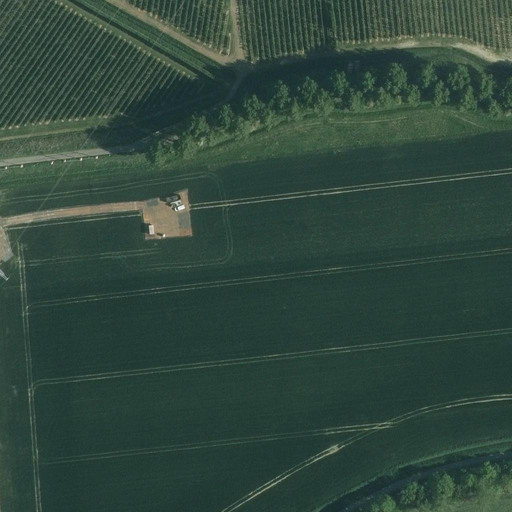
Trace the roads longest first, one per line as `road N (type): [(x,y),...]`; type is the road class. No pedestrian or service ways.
road 1 (unclassified): [(0,168),(107,156),(292,101),(455,85),(511,98)]
road 2 (unclassified): [(345,511),(383,489),(511,455)]
